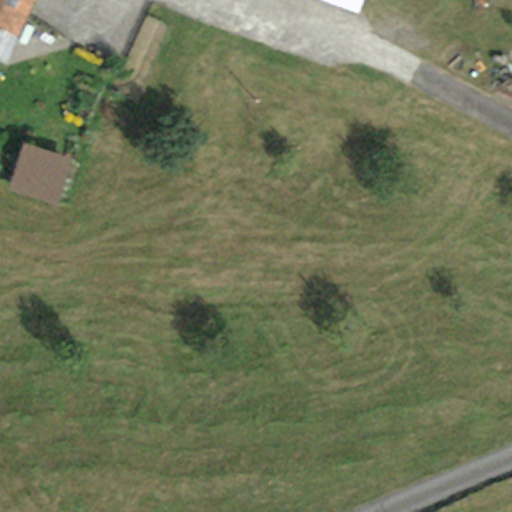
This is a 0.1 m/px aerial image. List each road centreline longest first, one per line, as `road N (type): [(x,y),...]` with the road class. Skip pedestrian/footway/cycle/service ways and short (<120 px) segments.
road 1 (track): [(511,125),(233,0)]
road 2 (unclassified): [(396,511),(511,460)]
